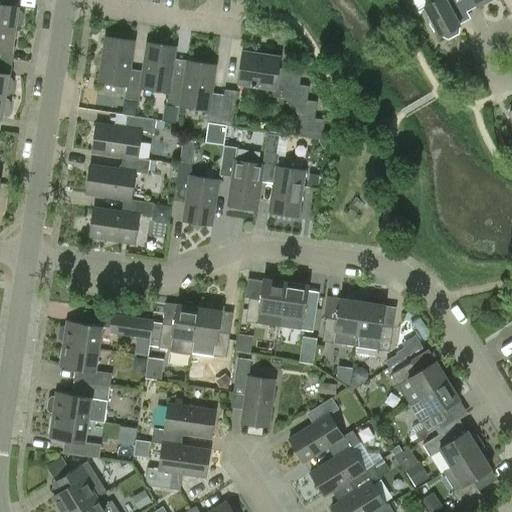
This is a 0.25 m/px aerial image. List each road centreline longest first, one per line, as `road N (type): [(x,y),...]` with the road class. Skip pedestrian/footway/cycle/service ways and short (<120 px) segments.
road 1 (residential): [(511,426),(407,262),(270,246),(149,269),(24,250)]
road 2 (residential): [(24,250),(59,0)]
road 3 (residential): [(0,438),(24,250)]
